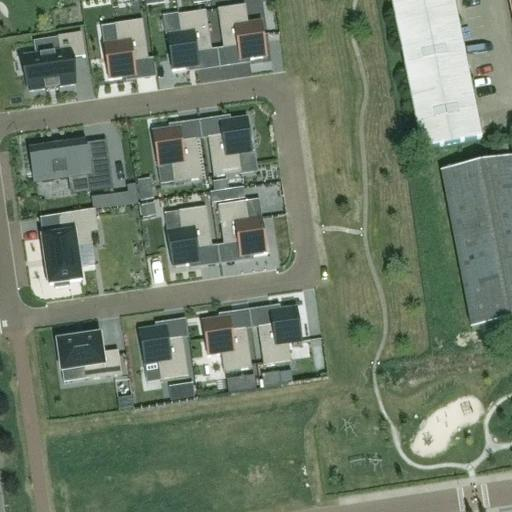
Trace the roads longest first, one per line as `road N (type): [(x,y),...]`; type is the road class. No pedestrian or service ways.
road 1 (residential): [(13,320),(280,285),(297,276),(305,255),(284,109),(272,88),(0,126)]
road 2 (residential): [(387,511),(511,492)]
